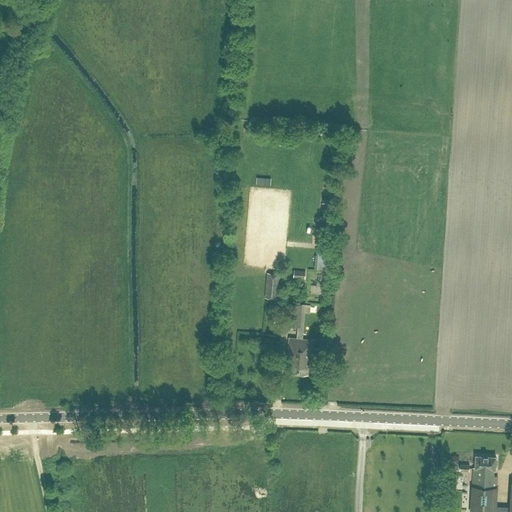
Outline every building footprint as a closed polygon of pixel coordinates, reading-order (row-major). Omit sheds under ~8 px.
[(327,269),(329,250),(315,249),(315,251),(316,251),(316,254),(315,254),(314,268),(327,269)] [(278,298),(279,281),(280,274),(266,272),(266,279),(264,297),(278,298)] [(302,338),(305,303),(288,302),(286,325),(297,325),(296,337),(288,337),(286,359),(289,359),(288,371),(307,373),(309,353),(312,353),(313,339),(302,338)] [(497,470),(498,456),(476,455),(475,467),(473,467),(471,511),(485,511),(484,511),(495,511),(496,506),(497,475),(494,475),(494,470),(497,470)] [(511,511),(511,479),(510,506),(496,506),(495,511),(511,511)]
